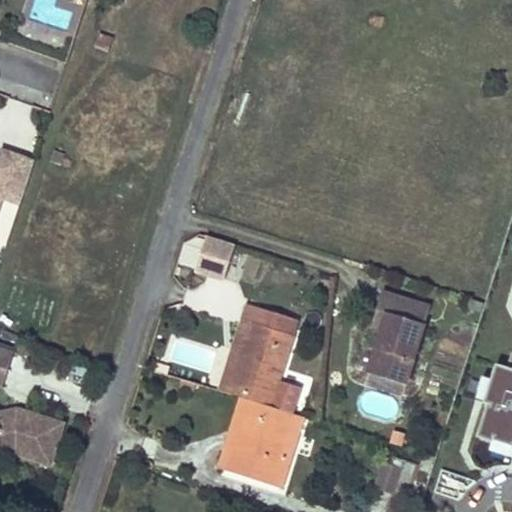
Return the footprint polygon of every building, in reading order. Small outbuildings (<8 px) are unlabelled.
[(0,197),(0,196),(20,203),(34,160),(2,149),(0,153),(0,197)] [(236,243),(205,234),(194,271),(226,280),(236,243)] [(191,237),(178,264),(189,269),(202,243),(191,237)] [(426,306),(378,290),(369,320),(379,324),(364,371),(401,383),(426,306)] [(277,380),(292,334),(296,320),(264,310),(259,324),(253,322),(238,368),(231,390),(230,394),(251,401),(261,404),(289,413),(298,387),(277,380)] [(238,368),(253,322),(241,318),(217,390),(230,394),(231,390),(238,368)] [(0,383),(3,384),(14,351),(0,346),(0,383)] [(511,352),(507,351),(502,366),(491,362),(487,378),(480,399),(479,401),(483,402),(472,435),(488,440),(489,441),(490,439),(511,446),(511,352)] [(81,390),(88,372),(54,358),(47,377),(81,390)] [(480,399),(487,378),(479,375),(472,397),(480,399)] [(399,400),(363,390),(357,413),(392,422),(399,400)] [(251,401),(229,471),(239,474),(261,404),(251,401)] [(276,455),(289,413),(261,404),(239,474),(267,483),(276,455)] [(15,412),(0,417),(0,450),(7,448),(13,450),(11,456),(48,468),(61,427),(15,412)] [(511,446),(490,439),(489,441),(488,440),(485,449),(511,457),(511,446)] [(388,452),(377,449),(369,472),(380,476),(388,452)] [(276,455),(267,483),(279,487),(288,459),(276,455)] [(398,492),(419,499),(429,466),(409,459),(398,492)]
